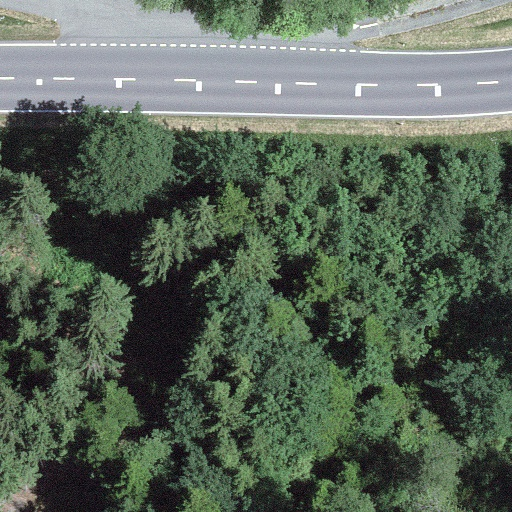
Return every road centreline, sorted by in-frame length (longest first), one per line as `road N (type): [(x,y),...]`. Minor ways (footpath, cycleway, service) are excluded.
road 1 (secondary): [(511,79),(0,79)]
road 2 (track): [(453,0),(338,34),(236,80)]
